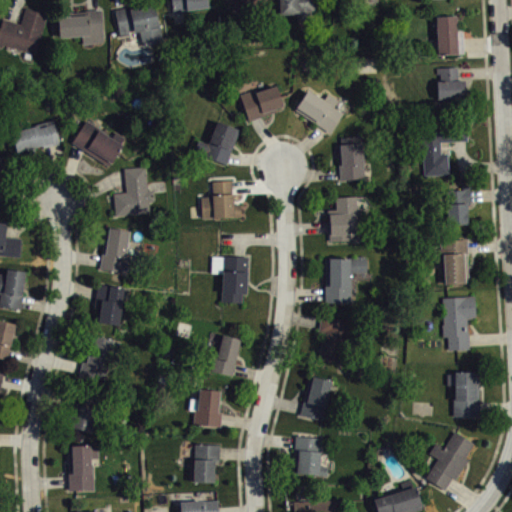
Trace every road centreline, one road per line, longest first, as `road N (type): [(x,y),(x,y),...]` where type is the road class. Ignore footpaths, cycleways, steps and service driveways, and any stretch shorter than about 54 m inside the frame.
road 1 (residential): [(256,511),(252,456),(289,276),(286,170)]
road 2 (residential): [(35,511),(32,450),(62,288),(63,207)]
